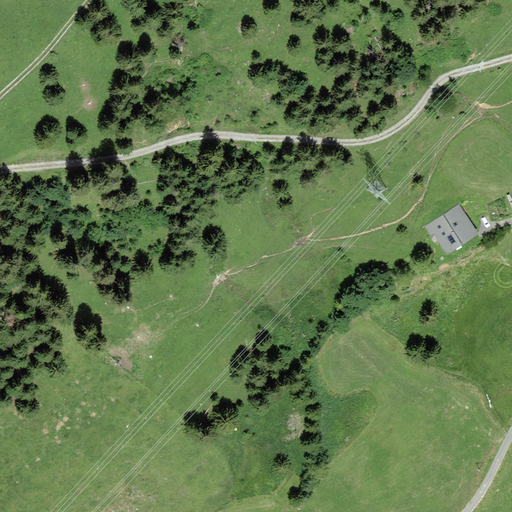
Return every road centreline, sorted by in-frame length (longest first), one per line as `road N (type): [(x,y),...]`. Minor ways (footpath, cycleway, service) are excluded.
road 1 (track): [(0,170),(101,159),(215,133),(380,138),(405,124),(440,82),(511,57)]
road 2 (track): [(0,99),(93,0)]
